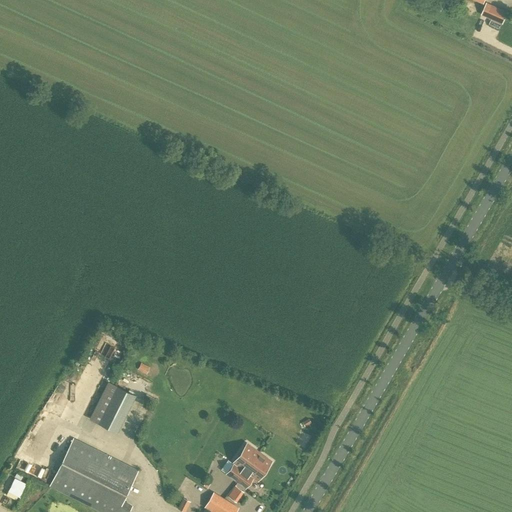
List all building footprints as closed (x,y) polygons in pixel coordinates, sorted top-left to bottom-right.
[(491,5),(486,16),(502,23),(507,12),(491,5)] [(146,373),(149,367),(142,363),(139,369),(146,373)] [(90,419),(117,433),(136,395),(108,382),(90,419)] [(137,471),(73,439),(50,486),(102,511),(128,511),(132,505),(122,500),(137,471)] [(233,480),(237,483),(238,482),(259,452),(246,443),(232,462),(241,469),(233,480)] [(238,482),(237,483),(246,489),(254,477),(258,480),(272,461),(259,452),(238,482)] [(204,507),(212,511),(215,511),(223,499),(224,499),(213,492),(204,507)] [(183,497),(178,508),(185,511),(191,501),(183,497)] [(223,499),(215,511),(222,511),(229,502),(224,499),(223,499)]
